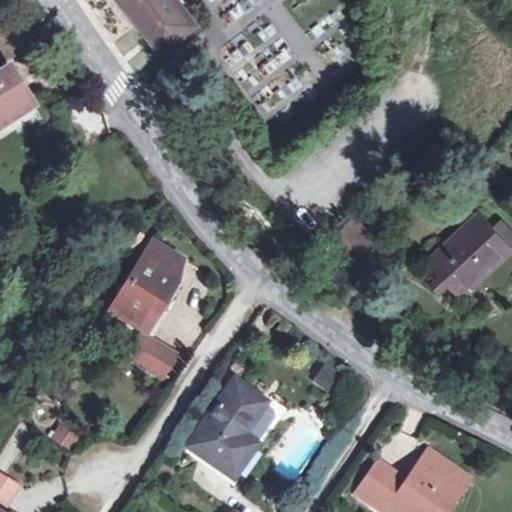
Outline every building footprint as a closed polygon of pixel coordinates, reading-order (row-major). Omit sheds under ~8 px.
[(115,0),(122,7),(125,5),(162,50),(196,23),(176,0),(115,0)] [(0,128),(22,114),(19,110),(31,102),(9,67),(0,73),(0,128)] [(439,277),(448,287),(460,300),(511,250),(511,248),(479,214),(427,264),(439,277)] [(354,221),(342,233),(361,252),(373,239),(354,221)] [(361,252),(342,233),(332,243),(350,262),(361,252)] [(146,332),(167,297),(175,282),(173,281),(183,266),(179,258),(152,243),(111,311),(146,332)] [(448,287),(439,277),(430,285),(440,294),(448,287)] [(167,297),(146,332),(154,337),(175,302),(167,297)] [(129,359),(163,380),(176,358),(141,337),(129,359)] [(327,392),(339,374),(324,364),(312,381),(327,392)] [(189,447),(232,477),(255,444),(273,418),(273,410),(264,405),(265,403),(234,381),(189,447)] [(72,451),(81,434),(59,423),(50,440),(72,451)] [(432,511),(435,508),(440,511),(443,511),(468,479),(429,451),(404,486),(375,467),(356,494),(382,511),(385,511),(388,508),(392,503),(405,511),(432,511)] [(0,511),(1,511),(16,488),(0,478),(0,511)] [(405,511),(392,503),(388,508),(393,511),(405,511)]
